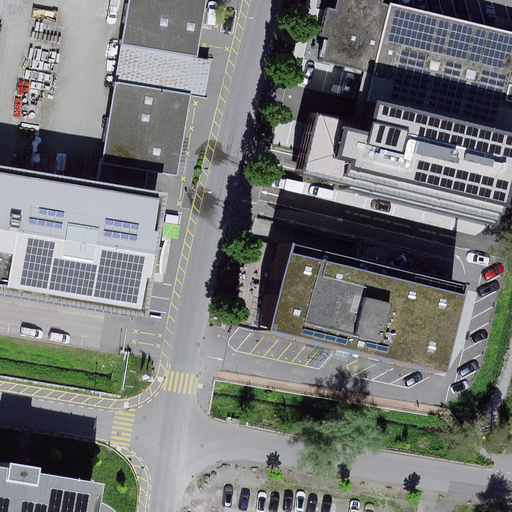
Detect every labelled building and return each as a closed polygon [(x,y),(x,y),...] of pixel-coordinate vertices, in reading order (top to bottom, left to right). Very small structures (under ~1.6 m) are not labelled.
[(129,0),(99,183),(0,166),(0,295),(149,319),(157,274),(163,275),(162,266),(163,258),(165,250),(169,242),(162,241),(167,212),(170,194),(145,190),(148,172),(178,177),(191,96),(207,99),(213,60),(198,57),(207,0),(129,0)] [(384,0),(338,0),(336,11),(329,9),(322,37),(329,39),(324,61),(372,73),(373,73),(366,103),(511,137),(511,32),(391,4),(391,6),(383,4),(384,0)] [(316,116),(302,174),(498,217),(511,171),(511,139),(367,103),(361,122),(316,116)] [(440,376),(462,288),(458,288),(286,246),(264,334),(440,376)] [(99,511),(104,488),(0,470),(0,511),(99,511)]
